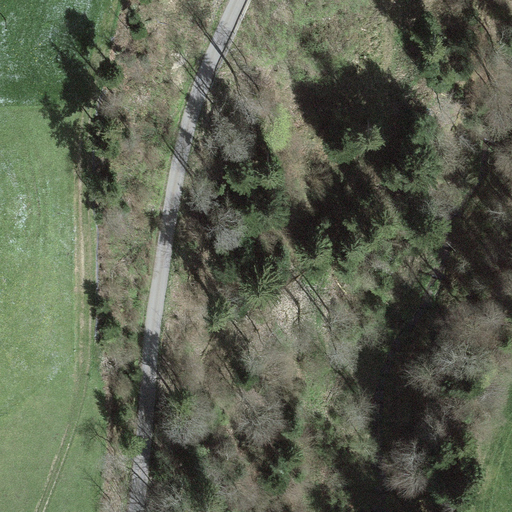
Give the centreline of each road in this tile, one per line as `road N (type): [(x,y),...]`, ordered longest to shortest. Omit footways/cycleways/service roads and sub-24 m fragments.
road 1 (unclassified): [(138,511),(151,341),(178,164),(235,0)]
road 2 (track): [(382,0),(319,283),(309,511)]
